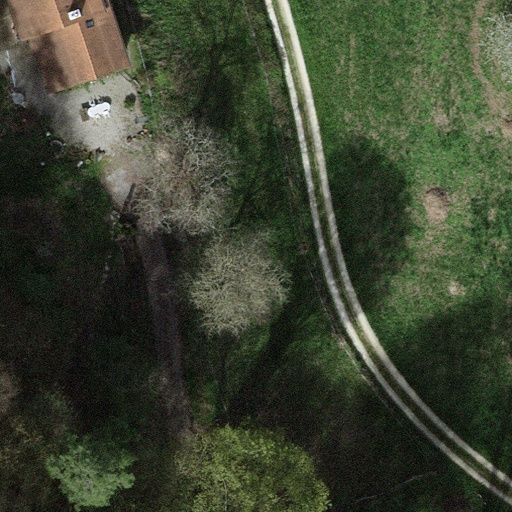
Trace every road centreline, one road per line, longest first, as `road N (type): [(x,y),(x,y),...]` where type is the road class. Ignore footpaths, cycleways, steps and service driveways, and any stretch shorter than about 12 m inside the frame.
road 1 (track): [(273,0),(342,301),(383,393),(511,489)]
road 2 (track): [(268,511),(180,441),(167,315),(132,173),(95,126)]
